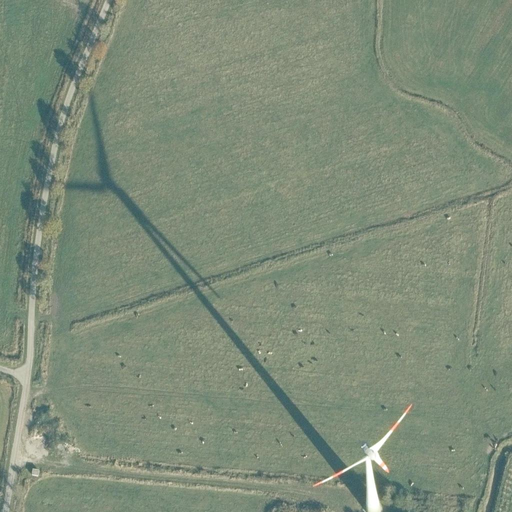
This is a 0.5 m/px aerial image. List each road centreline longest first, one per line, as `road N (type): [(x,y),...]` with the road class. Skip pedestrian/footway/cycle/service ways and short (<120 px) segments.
road 1 (unclassified): [(103,0),(62,124),(3,511)]
road 2 (track): [(12,449),(319,490)]
